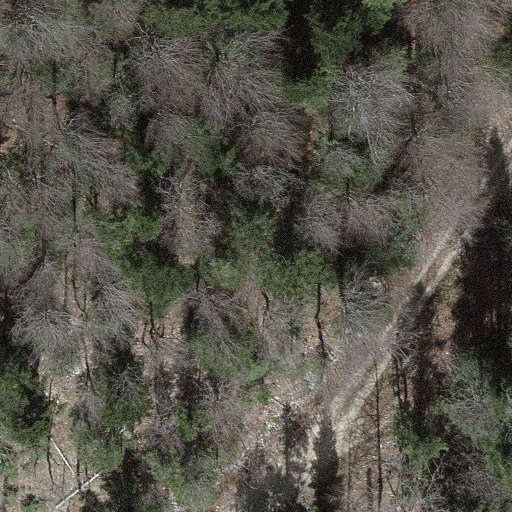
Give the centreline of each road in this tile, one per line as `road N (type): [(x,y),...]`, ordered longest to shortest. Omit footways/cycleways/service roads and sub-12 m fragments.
road 1 (track): [(511,168),(351,399),(233,511)]
road 2 (track): [(407,323),(511,260)]
